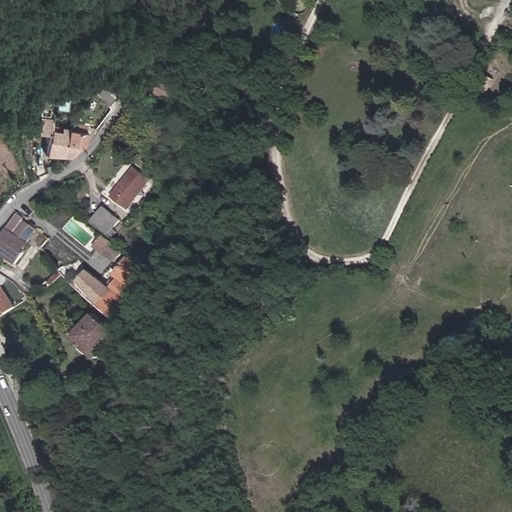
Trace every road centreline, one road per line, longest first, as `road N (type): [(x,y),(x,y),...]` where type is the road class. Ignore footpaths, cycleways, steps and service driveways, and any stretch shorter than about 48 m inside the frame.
road 1 (unclassified): [(218,0),(87,152),(0,222)]
road 2 (primary): [(0,379),(48,511)]
